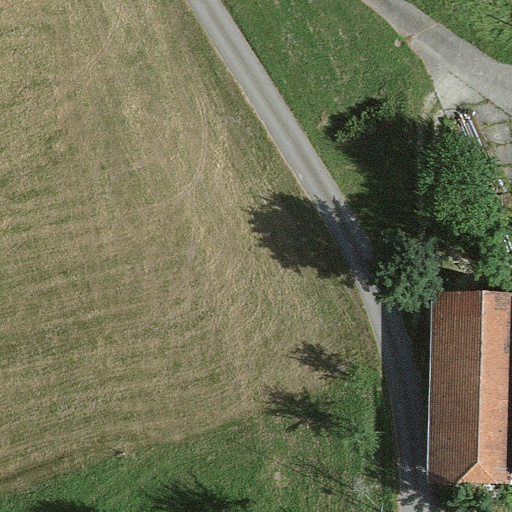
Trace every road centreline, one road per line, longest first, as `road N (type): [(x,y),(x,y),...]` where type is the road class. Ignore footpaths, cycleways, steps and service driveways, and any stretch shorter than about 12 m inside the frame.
road 1 (track): [(434,511),(420,385),(389,278),(203,0)]
road 2 (track): [(378,0),(511,87)]
